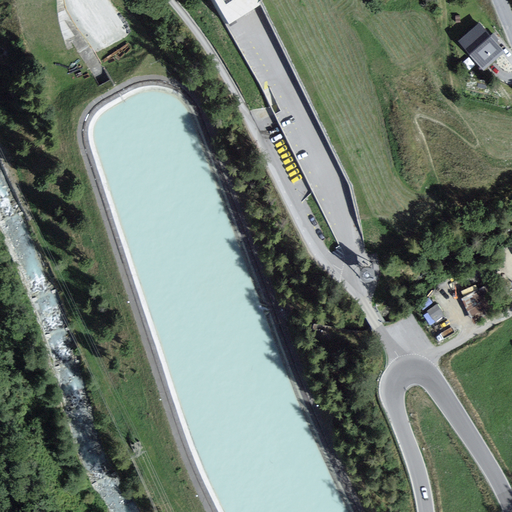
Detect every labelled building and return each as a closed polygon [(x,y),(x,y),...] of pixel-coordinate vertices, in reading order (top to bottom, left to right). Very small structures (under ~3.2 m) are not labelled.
[(308,0),(214,0),(230,28),(270,4),(361,179),(367,189),(401,179),(397,170),(308,0)] [(488,72),(508,53),(480,26),(461,45),(488,72)] [(372,285),(375,283),(377,281),(378,278),(379,275),(378,272),(376,269),(374,267),(371,265),(368,265),(364,266),(362,268),(360,271),(359,274),(359,277),(360,281),(362,283),(365,285),(369,285),(372,285)] [(474,281),(460,288),(473,315),(487,309),(474,281)] [(444,315),(437,305),(428,312),(434,321),(444,315)]
